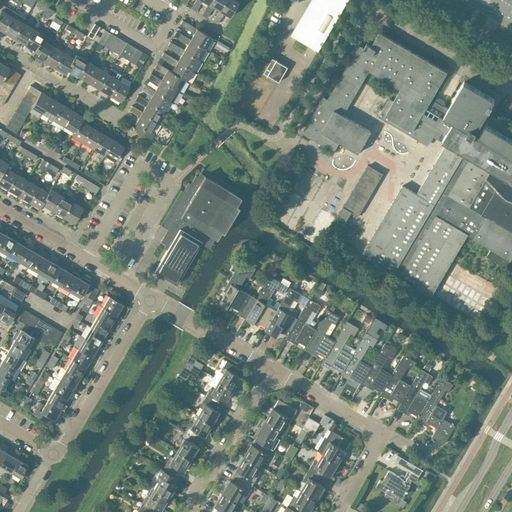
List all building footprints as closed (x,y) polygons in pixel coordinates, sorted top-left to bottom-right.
[(208,4),(210,0),(195,0),(191,8),(196,11),(202,1),(208,4)] [(213,7),(218,10),(219,11),(224,0),(210,0),(208,4),(202,15),(207,18),(213,7)] [(212,21),(217,24),(224,14),(230,17),(239,2),(235,0),(224,0),(219,11),(218,10),(212,21)] [(311,0),(291,34),(319,51),(348,0),(311,0)] [(36,6),(44,10),(46,6),(38,2),(36,6)] [(44,10),(52,15),(54,11),(46,6),(44,10)] [(0,10),(0,29),(3,31),(12,16),(1,9),(0,10)] [(3,31),(13,38),(22,22),(12,16),(3,31)] [(52,20),(60,25),(62,21),(54,17),(52,20)] [(190,39),(206,49),(212,38),(182,20),(179,25),(194,34),(190,39)] [(13,38),(24,44),(33,29),(22,22),(13,38)] [(87,35),(92,39),(99,26),(94,23),(87,35)] [(66,29),(73,33),(76,29),(68,25),(66,29)] [(24,44),(34,50),(35,50),(41,39),(42,39),(44,35),(33,29),(24,44)] [(73,33),(81,38),(84,34),(76,29),(73,33)] [(97,42),(103,45),(110,33),(105,30),(97,42)] [(184,50),(199,59),(206,49),(190,39),(176,31),(173,36),(187,44),(184,50)] [(361,255),(431,296),(468,234),(491,248),(487,256),(506,267),(510,259),(511,260),(511,257),(511,202),(502,196),(486,179),(492,169),(511,181),(511,140),(486,124),(478,137),(475,135),(477,131),(495,100),(464,82),(448,109),(436,101),(433,105),(429,103),(447,72),(380,32),(371,46),(367,43),(364,48),(360,45),(328,99),(323,97),(302,133),(334,152),(340,142),(359,153),(371,131),(344,115),(370,70),(401,89),(394,101),(389,98),(378,116),(419,140),(424,131),(442,142),(443,141),(447,143),(417,194),(402,185),(361,255)] [(103,45),(108,48),(115,36),(110,33),(103,45)] [(32,54),(43,61),(52,45),(54,41),(44,35),(42,39),(41,39),(35,50),(34,50),(32,54)] [(108,48),(113,51),(121,39),(115,36),(108,48)] [(113,51),(119,55),(126,42),(121,39),(113,51)] [(177,61),(193,70),(199,59),(184,50),(170,41),(166,47),(181,55),(178,61),(177,61)] [(119,55),(124,58),(131,45),(126,42),(119,55)] [(43,61),(54,67),(63,52),(52,45),(43,61)] [(124,58),(129,61),(137,49),(131,45),(124,58)] [(129,61),(135,64),(142,52),(137,49),(129,61)] [(64,74),(67,70),(73,58),(63,52),(54,67),(64,74)] [(135,64),(140,67),(148,55),(142,52),(135,64)] [(182,78),(186,80),(186,81),(193,70),(177,61),(178,61),(163,52),(160,57),(174,66),(171,71),(183,78),(182,78)] [(67,70),(77,76),(86,60),(75,54),(73,58),(67,70)] [(264,73),(279,82),(288,67),(273,58),(264,73)] [(77,76),(88,82),(97,67),(86,60),(77,76)] [(0,83),(1,83),(4,78),(7,73),(10,68),(0,62),(0,83)] [(161,80),(179,91),(186,80),(182,78),(183,78),(171,71),(157,63),(154,68),(164,74),(161,80)] [(88,82),(98,89),(108,73),(97,67),(88,82)] [(7,73),(17,79),(20,74),(10,68),(7,73)] [(109,95),(118,80),(121,74),(111,68),(108,73),(98,89),(109,95)] [(4,78),(14,85),(17,79),(7,73),(4,78)] [(154,90),(170,100),(173,101),(179,91),(161,80),(151,73),(147,79),(158,85),(155,90),(154,90)] [(0,84),(11,90),(14,85),(4,78),(1,83),(0,84)] [(109,95),(120,102),(129,86),(118,80),(109,95)] [(0,84),(0,90),(8,95),(11,90),(0,84)] [(148,101),(164,110),(170,100),(154,90),(155,90),(144,84),(141,89),(152,95),(148,101)] [(37,97),(40,91),(30,85),(27,91),(37,97)] [(34,102),(37,97),(27,91),(24,96),(34,102)] [(42,113),(51,98),(40,91),(37,97),(34,102),(31,107),(42,113)] [(142,112),(157,121),(164,110),(148,101),(138,95),(135,100),(145,106),(142,112)] [(31,107),(34,102),(24,96),(21,101),(31,107)] [(53,119),(62,104),(51,98),(42,113),(48,117),(46,121),(50,124),(53,119)] [(28,112),(31,107),(21,101),(18,106),(28,112)] [(63,126),(72,110),(62,104),(53,119),(63,126)] [(134,129),(151,139),(155,133),(151,131),(157,121),(142,112),(132,105),(129,111),(139,117),(135,123),(137,124),(134,129)] [(25,117),(28,112),(18,106),(14,111),(25,117)] [(81,121),(83,117),(72,110),(63,126),(74,132),(81,121)] [(22,123),(25,117),(14,111),(11,116),(22,123)] [(19,128),(22,123),(11,116),(8,122),(19,128)] [(92,127),(81,121),(74,132),(71,136),(82,142),(92,127)] [(16,133),(19,128),(8,122),(5,127),(16,133)] [(93,149),(102,133),(92,127),(82,142),(93,149)] [(19,135),(26,139),(29,136),(21,131),(19,135)] [(101,159),(104,155),(113,140),(102,133),(93,149),(99,152),(97,157),(101,159)] [(11,140),(19,145),(21,141),(13,136),(11,140)] [(26,139),(34,144),(37,140),(29,136),(26,139)] [(42,144),(50,148),(52,144),(45,140),(42,144)] [(104,155),(115,161),(124,146),(113,140),(104,155)] [(50,148),(58,153),(60,149),(52,144),(50,148)] [(19,150),(27,155),(29,151),(22,147),(19,150)] [(27,155),(35,160),(37,156),(29,151),(27,155)] [(62,160),(69,165),(71,161),(64,156),(62,160)] [(41,163),(48,168),(51,164),(43,159),(41,163)] [(69,165),(77,169),(79,165),(71,161),(69,165)] [(345,204),(361,213),(386,171),(370,162),(345,204)] [(0,184),(7,189),(16,174),(11,170),(13,167),(8,163),(6,167),(5,167),(0,176),(0,184)] [(48,168),(56,172),(58,168),(51,164),(48,168)] [(61,170),(69,175),(72,171),(64,166),(61,170)] [(169,246),(154,271),(176,284),(201,242),(208,247),(214,237),(216,238),(221,230),(223,232),(238,206),(236,205),(241,197),(201,173),(204,168),(203,167),(198,176),(195,175),(190,184),(188,182),(183,191),(181,190),(160,225),(161,225),(162,222),(169,227),(160,241),(169,246)] [(83,173),(91,177),(93,173),(85,169),(83,173)] [(91,177),(98,182),(101,178),(93,173),(91,177)] [(7,189),(18,195),(27,180),(16,174),(7,189)] [(75,178),(83,183),(85,179),(77,174),(75,178)] [(82,184),(96,193),(99,187),(85,179),(83,183),(82,184)] [(18,195),(28,202),(37,186),(27,180),(18,195)] [(39,208),(42,204),(41,204),(48,192),(37,186),(28,202),(39,208)] [(42,204),(52,210),(61,195),(50,188),(48,192),(41,204),(42,204)] [(52,210),(63,217),(72,201),(61,195),(52,210)] [(63,217),(74,223),(83,208),(72,201),(63,217)] [(337,217),(346,222),(352,211),(343,206),(337,217)] [(0,241),(0,249),(7,254),(15,240),(4,234),(0,241)] [(7,254),(17,260),(25,246),(15,240),(7,254)] [(17,260),(28,266),(36,253),(25,246),(17,260)] [(28,266),(38,272),(46,259),(36,253),(28,266)] [(238,314),(246,319),(258,299),(250,294),(239,288),(246,276),(250,278),(256,267),(239,257),(233,268),(235,269),(223,290),(226,291),(219,303),(227,308),(229,305),(240,311),(238,314)] [(38,272),(49,279),(57,265),(46,259),(38,272)] [(470,260),(445,301),(466,313),(466,314),(491,272),(470,260)] [(49,279),(59,285),(67,271),(57,265),(49,279)] [(59,285),(70,291),(78,277),(79,275),(73,271),(71,273),(67,271),(59,285)] [(13,280),(18,284),(21,278),(16,275),(13,280)] [(256,320),(267,327),(277,310),(266,304),(275,288),(278,290),(283,283),(271,276),(258,299),(246,319),(254,323),(256,320)] [(70,291),(80,297),(90,281),(83,277),(82,279),(78,277),(70,291)] [(18,284),(28,290),(31,285),(21,278),(18,284)] [(7,289),(12,292),(15,287),(10,284),(7,289)] [(28,290),(39,296),(42,291),(31,285),(28,290)] [(87,297),(92,300),(99,289),(93,286),(87,297)] [(11,294),(22,300),(26,293),(15,287),(12,292),(11,294)] [(277,328),(287,335),(288,335),(298,318),(297,318),(287,312),(294,299),(297,301),(302,294),(290,287),(277,310),(265,330),(273,335),(277,328)] [(39,296),(44,299),(47,294),(42,291),(39,296)] [(103,306),(116,314),(123,304),(109,295),(103,306)] [(49,302),(59,308),(62,303),(52,297),(49,302)] [(84,302),(89,305),(92,300),(87,297),(84,302)] [(296,340),(306,346),(307,346),(316,329),(305,323),(313,311),(316,313),(321,305),(309,298),(297,318),(298,318),(288,335),(287,335),(286,338),(294,343),(296,340)] [(59,308),(65,311),(68,306),(62,303),(59,308)] [(5,304),(0,312),(0,323),(2,325),(4,322),(8,324),(16,311),(5,304)] [(96,317),(110,325),(116,314),(103,306),(96,317)] [(17,319),(22,322),(28,312),(23,309),(17,319)] [(315,351),(325,357),(326,357),(335,341),(335,340),(324,334),(332,322),(335,324),(340,316),(328,309),(316,329),(307,346),(306,346),(305,349),(313,354),(315,351)] [(22,322),(27,325),(33,315),(28,312),(22,322)] [(75,318),(80,321),(83,316),(78,313),(75,318)] [(27,325),(32,328),(38,318),(33,315),(27,325)] [(90,327),(104,335),(110,325),(96,317),(90,327)] [(32,328),(36,331),(42,320),(38,318),(32,328)] [(72,323),(77,326),(80,321),(75,318),(72,323)] [(36,331),(41,334),(47,323),(42,320),(36,331)] [(332,365),(342,371),(343,372),(352,355),(341,348),(351,333),(354,335),(359,327),(347,321),(335,340),(335,341),(326,357),(325,357),(322,363),(330,368),(332,365)] [(41,334),(46,336),(52,326),(47,323),(41,334)] [(46,336),(51,339),(57,329),(52,326),(46,336)] [(84,338),(98,346),(104,335),(90,327),(84,338)] [(15,339),(28,347),(35,337),(21,328),(19,332),(16,331),(12,338),(15,339)] [(51,339),(56,342),(62,332),(57,329),(51,339)] [(351,376),(362,383),(371,366),(360,360),(369,344),(373,346),(378,339),(366,332),(352,355),(343,372),(342,371),(341,375),(349,379),(351,376)] [(62,339),(67,342),(70,337),(65,334),(62,339)] [(78,348),(91,356),(98,346),(84,338),(78,348)] [(8,350),(22,358),(28,347),(15,339),(8,350)] [(59,344),(64,347),(67,342),(62,339),(59,344)] [(389,341),(388,345),(396,349),(398,346),(389,341)] [(371,384),(382,391),(392,374),(381,368),(388,355),(392,357),(396,350),(385,343),(371,366),(362,383),(370,388),(371,384)] [(72,359),(85,367),(91,356),(78,348),(72,359)] [(187,361),(193,364),(200,352),(194,348),(187,361)] [(2,360),(16,368),(22,358),(8,350),(2,360)] [(41,355),(46,358),(49,353),(44,350),(41,355)] [(390,396),(401,402),(411,385),(400,379),(407,367),(411,369),(415,361),(404,354),(392,374),(382,391),(380,394),(388,399),(390,396)] [(38,360),(43,363),(46,358),(41,355),(38,360)] [(50,360),(55,363),(58,358),(53,355),(50,360)] [(65,369),(79,377),(85,367),(72,359),(65,369)] [(0,363),(0,372),(10,379),(16,368),(2,360),(0,363)] [(47,365),(52,368),(55,363),(50,360),(47,365)] [(220,380),(234,388),(241,376),(224,366),(221,371),(224,373),(220,380)] [(59,380),(73,388),(79,377),(65,369),(59,380)] [(407,410),(418,416),(428,400),(417,394),(424,381),(428,383),(432,375),(421,369),(411,385),(401,402),(397,408),(406,413),(407,410)] [(29,376),(34,379),(37,374),(32,371),(29,376)] [(0,394),(5,397),(9,392),(4,389),(10,379),(0,372),(0,394)] [(26,381),(31,384),(34,379),(29,376),(26,381)] [(37,381),(43,384),(46,379),(41,376),(37,381)] [(432,436),(444,443),(455,425),(443,418),(447,411),(436,404),(445,389),(449,391),(453,384),(442,377),(428,400),(418,416),(416,419),(424,424),(426,421),(437,427),(432,436)] [(53,390),(67,398),(73,388),(59,380),(53,390)] [(206,396),(222,406),(226,400),(226,401),(234,388),(220,380),(216,387),(212,385),(206,396)] [(34,386),(40,389),(43,384),(37,381),(34,386)] [(47,400),(61,409),(67,398),(53,390),(47,400)] [(18,398),(23,401),(26,396),(21,393),(18,398)] [(23,401),(28,404),(32,399),(26,396),(23,401)] [(199,415),(213,424),(220,411),(219,411),(222,406),(206,396),(200,406),(203,408),(199,415)] [(266,420),(286,432),(290,426),(289,424),(297,410),(279,399),(274,407),(273,407),(266,420)] [(32,413),(47,422),(50,417),(54,419),(61,409),(47,400),(45,404),(40,401),(32,413)] [(185,431),(198,439),(201,433),(206,436),(213,424),(199,415),(195,422),(192,420),(185,431)] [(302,428),(307,432),(315,420),(309,416),(302,428)] [(255,438),(274,449),(280,439),(283,438),(286,432),(266,420),(258,433),(259,433),(255,438)] [(307,432),(313,435),(320,423),(315,420),(307,432)] [(323,454),(338,463),(343,455),(345,456),(347,452),(345,451),(346,450),(345,450),(350,441),(332,430),(327,439),(325,438),(317,451),(323,454)] [(178,450),(192,459),(199,446),(195,444),(198,439),(185,431),(179,441),(182,443),(178,450)] [(244,456),(260,465),(264,458),(268,460),(274,449),(255,438),(252,444),(252,443),(244,456)] [(164,466),(177,474),(180,468),(185,471),(192,459),(178,450),(174,457),(171,455),(164,466)] [(0,463),(0,465),(9,471),(17,458),(6,452),(0,463)] [(309,470),(327,481),(330,475),(331,476),(338,463),(323,454),(318,461),(315,459),(309,470)] [(380,479),(376,486),(386,492),(385,495),(393,500),(395,497),(398,499),(399,496),(402,498),(410,485),(409,485),(411,480),(415,483),(419,477),(419,476),(422,470),(423,471),(424,470),(397,454),(397,455),(393,462),(404,468),(408,468),(408,470),(403,478),(389,470),(382,481),(380,479)] [(234,474),(252,485),(259,475),(255,473),(260,465),(244,456),(237,469),(234,474)] [(9,471),(20,477),(27,465),(17,458),(9,471)] [(159,482),(155,489),(169,497),(176,485),(172,482),(176,476),(163,469),(156,480),(159,482)] [(301,490),(317,499),(324,486),(327,481),(309,470),(302,480),(306,482),(301,490)] [(223,492),(238,501),(243,494),(246,496),(252,485),(234,474),(231,480),(230,479),(223,492)] [(148,494),(142,504),(155,511),(158,507),(162,509),(169,497),(155,489),(151,496),(148,494)] [(287,506),(297,511),(308,511),(309,511),(317,499),(301,490),(297,497),(293,495),(287,506)] [(213,511),(214,511),(236,511),(237,511),(234,509),(238,501),(223,492),(215,505),(216,505),(213,511)]
